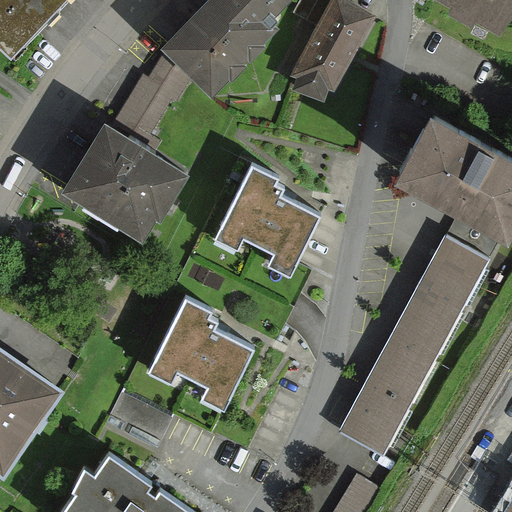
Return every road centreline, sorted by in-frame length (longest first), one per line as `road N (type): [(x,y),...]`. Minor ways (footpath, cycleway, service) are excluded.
road 1 (residential): [(256,511),(303,431),(335,344),(397,0)]
road 2 (residential): [(140,0),(56,102),(0,192)]
